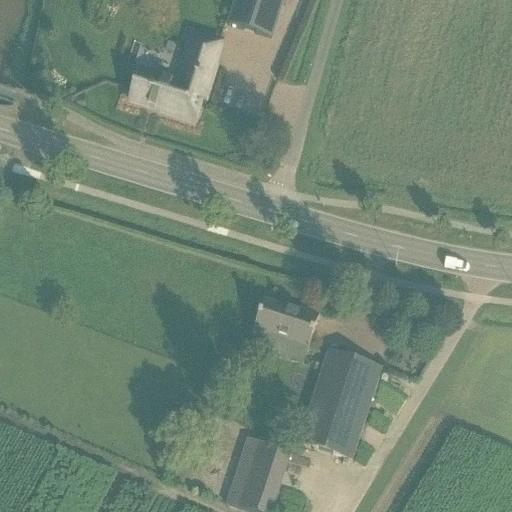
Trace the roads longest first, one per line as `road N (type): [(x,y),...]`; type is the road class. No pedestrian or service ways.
road 1 (secondary): [(275,215),(0,129)]
road 2 (secondary): [(511,267),(275,215)]
road 3 (unclassified): [(275,215),(344,0)]
